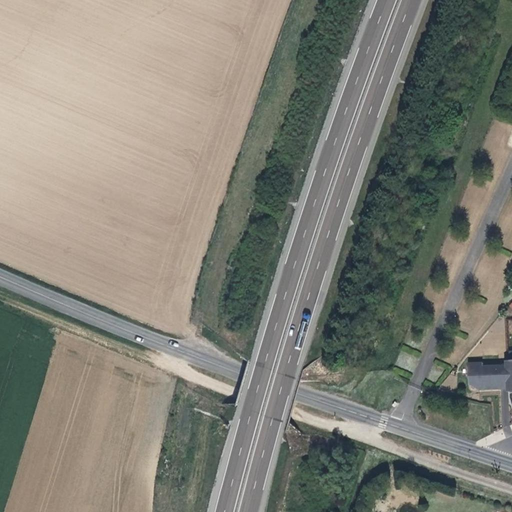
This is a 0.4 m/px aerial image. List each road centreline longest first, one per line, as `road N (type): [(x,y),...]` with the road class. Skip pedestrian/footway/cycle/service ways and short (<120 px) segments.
road 1 (tertiary): [(507,464),(204,360),(0,276)]
road 2 (motorway): [(248,511),(327,235),(410,0)]
road 3 (motorway): [(386,0),(304,234),(225,511)]
